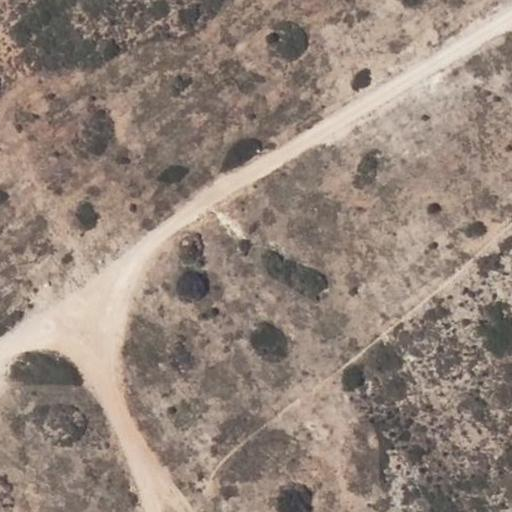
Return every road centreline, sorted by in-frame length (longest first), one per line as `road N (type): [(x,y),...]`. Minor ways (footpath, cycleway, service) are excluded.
road 1 (track): [(63,337),(402,72),(511,16)]
road 2 (track): [(189,511),(208,482),(511,222)]
road 3 (track): [(153,511),(118,411),(63,337),(0,384)]
road 4 (track): [(118,411),(191,511)]
